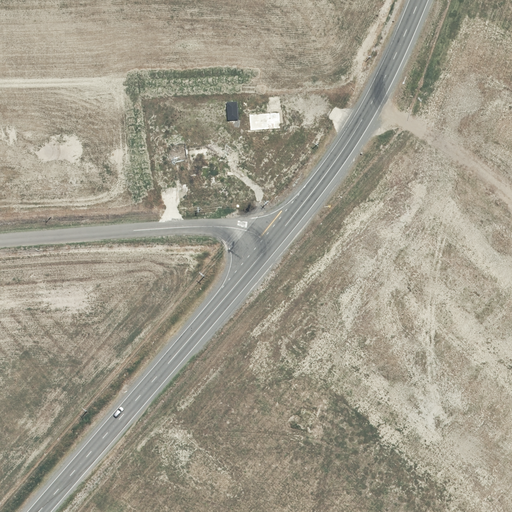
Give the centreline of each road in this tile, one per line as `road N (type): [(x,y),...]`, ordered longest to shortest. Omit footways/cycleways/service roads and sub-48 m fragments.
road 1 (trunk): [(37,511),(271,242)]
road 2 (trunk): [(271,242),(338,155),(419,0)]
road 3 (residential): [(0,240),(218,226),(271,242)]
